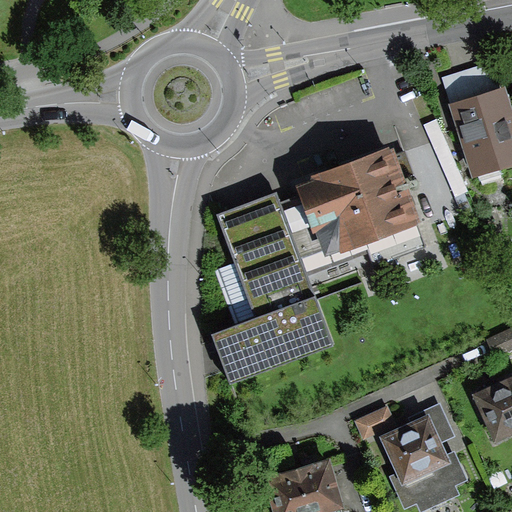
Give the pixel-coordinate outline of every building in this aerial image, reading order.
[(441,74),(450,99),(497,83),(489,58),(441,74)] [(450,99),(447,99),(473,174),(511,160),(511,103),(504,80),(497,83),(450,99)] [(436,120),(423,125),(463,215),(472,211),(464,193),(468,191),(436,120)] [(297,179),(302,191),(280,200),(307,271),(418,228),(414,217),(421,215),(393,142),(386,144),(384,138),(311,166),(313,172),(297,179)] [(280,200),(274,186),(215,209),(254,310),(210,327),(231,383),(335,343),(307,271),(280,200)] [(511,348),(511,324),(486,337),(495,357),(511,348)] [(494,439),(511,431),(511,371),(472,389),(494,439)] [(408,418),(411,422),(428,414),(441,442),(454,436),(439,403),(408,418)] [(387,407),(355,421),(362,439),(395,425),(387,407)] [(411,422),(380,436),(396,472),(390,475),(405,509),(416,504),(419,511),(421,511),(459,495),(454,485),(467,479),(454,451),(447,455),(441,442),(428,414),(411,422)] [(272,511),(340,511),(341,511),(339,504),(344,503),(330,452),(261,472),(272,511)]
